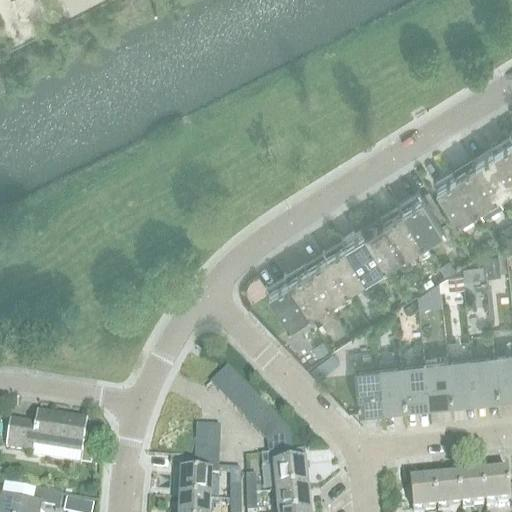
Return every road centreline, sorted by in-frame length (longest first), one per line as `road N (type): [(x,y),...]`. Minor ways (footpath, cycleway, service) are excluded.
road 1 (residential): [(207,292),(271,235),(511,84)]
road 2 (residential): [(207,292),(362,453)]
road 3 (residential): [(362,453),(511,436)]
road 4 (residential): [(140,406),(0,391)]
road 5 (residential): [(140,406),(174,334),(207,292)]
